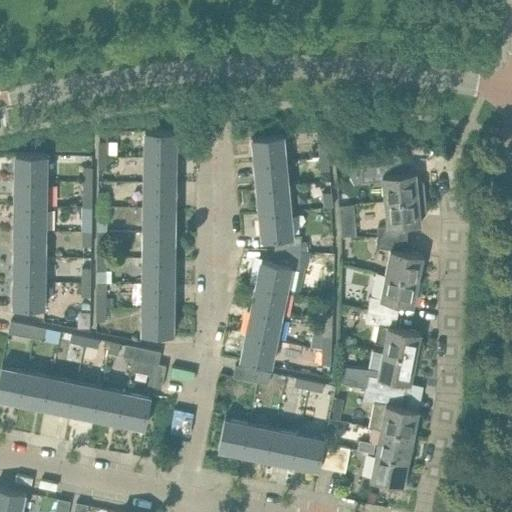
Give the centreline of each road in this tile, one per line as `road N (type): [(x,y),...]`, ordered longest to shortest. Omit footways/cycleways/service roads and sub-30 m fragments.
road 1 (residential): [(511,92),(371,70),(241,67),(0,101)]
road 2 (residential): [(190,497),(219,241),(215,140)]
road 3 (residential): [(424,511),(449,399),(449,161)]
road 4 (residential): [(190,497),(0,458)]
